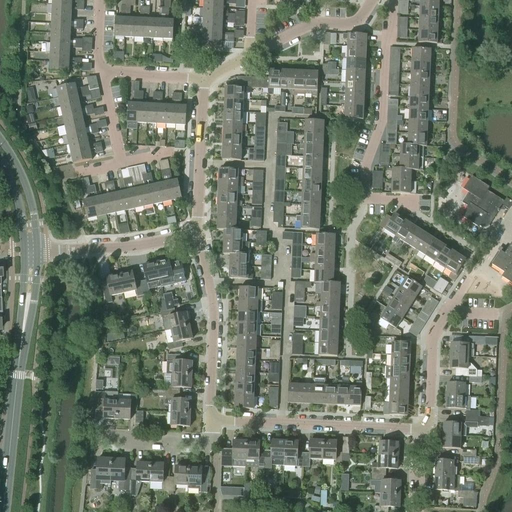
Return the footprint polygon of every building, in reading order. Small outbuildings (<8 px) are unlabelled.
[(223,9),(223,0),(204,0),(204,8),(223,9)] [(438,0),(420,0),(420,7),(438,8),(438,0)] [(52,15),(71,15),(71,6),(52,5),(52,15)] [(145,20),(145,15),(144,15),(145,7),(140,7),(140,20),(134,19),(134,38),(143,39),(144,20),(145,20)] [(420,7),(419,19),(438,20),(438,8),(420,7)] [(203,18),(222,19),(223,9),(204,8),(203,18)] [(52,15),(52,24),(71,25),(71,15),(52,15)] [(125,38),(125,19),(115,18),(114,37),(125,38)] [(222,29),(222,19),(203,18),(203,28),(222,29)] [(134,38),(134,19),(125,19),(125,38),(134,38)] [(419,19),(419,31),(437,32),(438,20),(419,19)] [(153,20),(147,20),(145,20),(144,20),(143,39),(152,39),(153,20)] [(152,39),(163,40),(164,21),(153,20),(152,39)] [(174,21),(164,21),(163,40),(173,40),(174,21)] [(52,24),(51,34),(70,34),(71,25),(52,24)] [(221,38),(222,29),(203,28),(202,37),(221,38)] [(437,44),(437,32),(419,31),(418,43),(437,44)] [(70,44),(70,34),(51,34),(51,43),(70,44)] [(348,35),(347,47),(366,48),(366,35),(348,35)] [(202,47),(221,48),(221,38),(202,37),(202,47)] [(51,43),(50,53),(69,54),(70,44),(51,43)] [(341,55),(340,59),(347,59),(365,60),(366,48),(347,47),(347,55),(341,55)] [(411,62),(431,63),(431,50),(412,49),(411,62)] [(69,64),(69,54),(50,53),(50,63),(69,64)] [(83,68),(92,68),(92,57),(83,57),(83,68)] [(347,59),(346,71),(365,72),(365,60),(347,59)] [(411,62),(411,74),(430,75),(431,63),(411,62)] [(68,73),(69,64),(50,63),(49,73),(68,73)] [(268,89),(273,90),(281,90),(281,71),(269,70),(269,78),(268,78),(268,89)] [(281,71),(281,90),(293,91),(293,72),(281,71)] [(365,72),(346,71),(346,83),(364,84),(365,72)] [(31,82),(36,77),(31,72),(26,77),(31,82)] [(293,72),(293,91),(292,96),(296,96),(296,95),(304,95),(305,72),(293,72)] [(305,72),(304,95),(311,95),(311,97),(317,97),(318,73),(305,72)] [(410,86),(429,87),(430,75),(411,74),(410,86)] [(250,93),(251,89),(256,89),(256,78),(250,78),(249,89),(243,88),(237,88),(225,87),(225,100),(244,101),(244,93),(250,93)] [(98,80),(90,80),(90,91),(98,91),(98,80)] [(346,83),(345,95),(364,96),(364,84),(346,83)] [(69,86),(61,87),(56,88),(59,99),(77,94),(76,90),(75,84),(69,86)] [(429,99),(429,87),(410,86),(410,98),(429,99)] [(59,99),(61,108),(79,104),(77,94),(59,99)] [(345,95),(345,107),(363,108),(364,96),(345,95)] [(410,98),(409,110),(428,110),(429,99),(410,98)] [(224,112),(243,113),(244,101),(225,100),(224,112)] [(81,113),(79,104),(61,108),(63,117),(81,113)] [(127,123),(137,123),(138,104),(128,104),(127,123)] [(148,105),(138,104),(137,123),(147,124),(148,105)] [(147,124),(156,124),(157,105),(148,105),(147,124)] [(166,106),(157,105),(156,124),(165,125),(166,106)] [(165,125),(176,125),(177,106),(166,106),(165,125)] [(186,107),(177,106),(176,125),(185,126),(186,107)] [(344,120),(363,120),(363,108),(345,107),(344,120)] [(409,122),(428,123),(428,110),(409,110),(409,122)] [(223,124),(243,125),(243,113),(224,112),(223,124)] [(63,117),(65,126),(83,122),(81,113),(63,117)] [(323,134),(324,122),(305,121),(304,133),(323,134)] [(65,126),(67,136),(86,132),(83,122),(65,126)] [(255,122),(255,137),(265,138),(265,128),(260,128),(260,123),(255,122)] [(409,122),(408,134),(427,135),(428,123),(409,122)] [(223,136),(242,137),(243,125),(223,124),(223,136)] [(67,136),(69,145),(87,140),(86,132),(67,136)] [(304,133),(304,145),(323,146),(323,134),(304,133)] [(420,147),(427,147),(427,135),(408,134),(408,145),(408,146),(420,147)] [(223,136),(222,148),(241,149),(242,137),(223,136)] [(255,137),(254,146),(259,147),(259,152),(264,152),(265,138),(255,137)] [(90,151),(87,140),(69,145),(71,155),(90,151)] [(303,150),(303,157),(322,158),(323,146),(304,145),(300,145),(300,150),(303,150)] [(401,145),(400,158),(419,159),(420,147),(408,146),(408,145),(401,145)] [(241,161),(241,149),(222,148),(222,161),(241,161)] [(53,149),(42,151),(46,158),(48,158),(48,160),(55,158),(53,149)] [(92,160),(90,151),(71,155),(73,164),(92,160)] [(322,170),(322,158),(303,157),(303,169),(322,170)] [(411,170),(411,171),(419,171),(422,171),(423,159),(419,159),(400,158),(399,169),(399,170),(411,170)] [(163,161),(166,178),(171,177),(167,160),(163,161)] [(220,169),(219,182),(243,183),(243,179),(238,178),(238,170),(220,169)] [(303,169),(302,181),(321,182),(322,170),(303,169)] [(411,170),(399,170),(399,169),(392,169),(392,181),(410,182),(411,171),(411,170)] [(471,176),(471,177),(463,189),(468,193),(461,203),(467,207),(461,216),(478,228),(479,226),(481,228),(485,228),(489,226),(502,206),(508,210),(511,204),(511,202),(506,199),(504,202),(487,191),(489,188),(471,176)] [(171,201),(182,199),(178,180),(167,183),(171,201)] [(321,194),(321,182),(302,181),(302,194),(321,194)] [(391,194),(410,195),(410,182),(392,181),(391,194)] [(120,193),(116,194),(113,182),(108,183),(110,190),(111,195),(115,214),(124,212),(120,193)] [(218,194),(237,194),(244,195),(244,187),(243,187),(243,183),(219,182),(218,194)] [(163,203),(171,201),(167,183),(158,185),(163,203)] [(158,185),(149,187),(153,205),(163,203),(158,185)] [(143,207),(153,205),(149,187),(139,189),(143,207)] [(139,189),(130,191),(135,209),(143,207),(139,189)] [(124,212),(135,209),(130,191),(120,193),(124,212)] [(252,192),(252,205),(262,206),(262,198),(257,198),(257,193),(252,192)] [(237,207),(237,202),(237,194),(218,194),(218,206),(237,207)] [(302,194),(301,198),(301,205),(320,206),(321,194),(302,194)] [(106,216),(115,214),(111,195),(102,197),(106,216)] [(102,197),(92,199),(96,218),(106,216),(102,197)] [(87,220),(96,218),(92,199),(83,201),(87,220)] [(301,217),(301,218),(320,219),(320,206),(301,205),(301,217)] [(218,206),(217,218),(236,219),(237,207),(218,206)] [(391,221),(385,217),(379,227),(384,230),(395,237),(405,221),(399,216),(398,218),(394,215),(391,221)] [(300,222),(300,230),(319,231),(320,219),(301,218),(301,217),(296,217),(296,222),(300,222)] [(217,230),(224,231),(224,230),(235,231),(235,230),(236,219),(217,218),(217,230)] [(405,243),(415,228),(411,226),(412,225),(405,221),(395,237),(392,241),(396,243),(398,239),(405,243)] [(415,228),(405,243),(415,250),(425,235),(415,228)] [(224,230),(224,231),(223,242),(243,243),(243,230),(235,230),(235,231),(224,230)] [(266,232),(260,232),(256,232),(256,241),(261,241),(261,247),(266,247),(266,232)] [(292,241),(292,243),(297,243),(297,249),(302,249),(302,234),(292,233),(292,241)] [(316,234),(315,247),(334,248),(335,235),(316,234)] [(416,256),(418,252),(425,256),(435,241),(425,235),(415,250),(412,254),(416,256)] [(435,241),(425,256),(435,263),(445,247),(435,241)] [(242,255),(242,254),(249,255),(250,243),(243,243),(223,242),(223,255),(230,255),(230,254),(242,255)] [(511,242),(504,255),(500,252),(491,266),(504,274),(501,278),(511,284),(511,242)] [(315,247),(315,255),(310,254),(310,259),(334,260),(334,248),(315,247)] [(445,247),(435,263),(445,269),(455,254),(445,247)] [(230,255),(229,266),(249,267),(249,255),(242,254),(242,255),(230,254),(230,255)] [(384,259),(392,264),(395,259),(387,254),(384,259)] [(458,256),(455,254),(445,269),(451,273),(449,278),(455,281),(460,273),(458,271),(465,261),(465,260),(466,258),(459,254),(458,256)] [(261,256),(261,265),(266,265),(266,271),(271,271),(271,256),(261,256)] [(315,263),(314,271),(333,272),(334,260),(310,259),(309,263),(315,263)] [(395,259),(392,264),(399,268),(402,264),(395,259)] [(169,260),(156,263),(161,287),(161,288),(186,282),(183,268),(171,271),(169,260)] [(149,290),(161,287),(156,263),(143,266),(146,281),(140,282),(143,296),(150,294),(149,290)] [(266,271),(266,265),(261,265),(260,280),(270,281),(271,271),(266,271)] [(248,275),(249,267),(229,266),(229,279),(253,280),(253,275),(248,275)] [(321,283),(333,284),(333,283),(333,272),(314,271),(314,284),(321,284),(321,283)] [(119,275),(123,294),(136,292),(137,297),(143,296),(140,282),(134,283),(132,272),(119,275)] [(412,277),(419,281),(422,277),(415,272),(412,277)] [(112,303),(111,297),(123,294),(119,275),(106,278),(109,289),(103,290),(106,304),(112,303)] [(422,288),(406,278),(399,288),(415,298),(422,288)] [(440,278),(432,290),(441,295),(448,283),(440,278)] [(426,285),(432,289),(435,285),(436,282),(430,279),(426,285)] [(321,283),(321,284),(320,296),(340,296),(340,284),(333,283),(333,284),(321,283)] [(258,301),(258,289),(239,288),(239,300),(258,301)] [(409,309),(415,298),(399,288),(393,298),(409,309)] [(339,308),(340,296),(320,296),(320,303),(316,303),(316,307),(320,308),(339,308)] [(393,298),(387,309),(402,319),(409,309),(393,298)] [(272,299),(271,310),(281,311),(282,305),(277,304),(277,299),(272,299)] [(239,300),(238,312),(257,313),(258,301),(239,300)] [(320,308),(319,320),(338,320),(339,308),(320,308)] [(387,309),(380,319),(380,320),(377,325),(385,330),(389,325),(396,329),(402,319),(387,309)] [(174,310),(160,313),(162,319),(165,332),(170,331),(177,329),(189,326),(187,313),(176,316),(174,310)] [(238,324),(257,325),(257,313),(238,312),(238,324)] [(338,320),(319,320),(319,332),(338,332),(338,320)] [(271,323),(270,334),(280,335),(281,328),(276,328),(276,323),(271,323)] [(238,324),(237,336),(256,337),(257,325),(238,324)] [(170,331),(165,332),(167,344),(169,350),(182,347),(181,342),(192,339),(189,326),(177,329),(170,331)] [(122,327),(105,330),(107,342),(125,339),(122,327)] [(319,332),(318,344),(337,344),(338,332),(319,332)] [(237,348),(256,349),(256,337),(237,336),(237,348)] [(450,356),(469,357),(473,358),(474,344),(485,344),(485,343),(485,338),(461,337),(461,344),(451,344),(450,356)] [(292,340),(292,355),(302,356),(302,346),(297,346),(297,340),(292,340)] [(270,341),(270,347),(275,347),(275,353),(280,353),(280,342),(270,341)] [(392,343),(391,355),(410,356),(410,344),(392,343)] [(337,344),(318,344),(318,356),(337,357),(337,344)] [(237,348),(236,361),(255,361),(256,349),(237,348)] [(173,375),(192,376),(192,363),(181,362),(181,356),(167,355),(166,374),(173,375)] [(410,356),(391,355),(391,367),(409,368),(410,356)] [(455,377),(469,377),(481,378),(481,371),(476,371),(476,370),(471,364),(468,364),(469,357),(450,356),(449,369),(455,369),(455,377)] [(236,361),(236,373),(254,373),(255,361),(236,361)] [(269,363),(269,371),(274,371),(274,377),(279,377),(279,364),(269,363)] [(385,379),(390,379),(409,380),(409,368),(391,367),(386,367),(385,379)] [(235,384),(254,385),(254,373),(236,373),(235,384)] [(173,375),(172,387),(166,387),(166,389),(164,389),(164,394),(180,394),(180,388),(191,389),(192,376),(173,375)] [(313,385),(312,405),(324,405),(325,386),(325,379),(313,378),(313,385)] [(409,380),(390,379),(390,391),(408,392),(409,380)] [(337,381),(337,386),(336,406),(348,406),(349,387),(349,383),(342,383),(342,381),(337,381)] [(348,406),(361,407),(362,382),(356,382),(356,387),(349,387),(348,406)] [(235,384),(235,396),(253,397),(254,385),(235,384)] [(300,404),(301,385),(288,384),(288,403),(300,404)] [(446,396),(465,397),(465,384),(447,384),(446,396)] [(312,405),(313,385),(301,385),(300,404),(312,405)] [(324,405),(336,406),(337,386),(325,386),(324,405)] [(273,395),(273,401),(278,401),(278,388),(268,388),(268,395),(273,395)] [(390,391),(389,403),(408,404),(408,392),(390,391)] [(165,405),(171,405),(170,413),(190,414),(191,401),(179,400),(180,394),(164,394),(158,393),(157,397),(165,397),(165,400),(165,405)] [(116,394),(105,394),(95,394),(94,407),(104,408),(104,419),(117,420),(117,400),(117,396),(116,394)] [(137,395),(130,395),(130,401),(117,400),(117,420),(130,420),(130,409),(136,409),(137,395)] [(273,395),(268,395),(267,407),(277,407),(278,401),(273,401),(273,395)] [(235,396),(234,409),(253,410),(253,397),(235,396)] [(466,409),(466,411),(470,411),(470,397),(465,397),(446,396),(446,409),(466,409)] [(407,417),(408,404),(389,403),(384,403),(383,416),(407,417)] [(190,414),(170,413),(170,426),(189,427),(190,414)] [(464,424),(466,427),(466,428),(478,429),(478,427),(488,427),(489,418),(480,418),(465,417),(465,423),(464,424)] [(443,436),(461,437),(465,437),(466,428),(466,427),(464,424),(443,423),(443,436)] [(442,448),(461,449),(461,437),(443,436),(442,448)] [(310,440),(309,454),(304,453),(303,467),(309,468),(310,460),(322,461),(323,441),(310,440)] [(233,466),(232,467),(245,468),(246,442),(233,441),(233,452),(222,452),(221,466),(233,466)] [(271,468),(271,466),(284,466),(285,441),(271,441),(271,454),(265,454),(264,468),(271,468)] [(296,467),(303,467),(304,453),(297,453),(298,442),(285,441),(284,466),(296,467)] [(336,442),(323,441),(322,461),(335,461),(335,467),(341,467),(342,454),(342,453),(336,453),(336,442)] [(264,468),(265,454),(259,453),(259,442),(246,442),(245,468),(258,468),(258,474),(264,475),(264,468)] [(378,442),(378,456),(398,456),(398,443),(378,442)] [(378,456),(377,464),(372,464),(371,474),(385,475),(386,469),(397,470),(398,456),(378,456)] [(479,458),(476,457),(463,457),(463,465),(479,466),(479,458)] [(90,489),(102,490),(102,482),(110,482),(111,460),(98,459),(97,471),(91,470),(90,489)] [(125,460),(111,460),(110,482),(118,483),(118,491),(130,492),(130,478),(124,477),(125,460)] [(137,463),(137,474),(131,474),(130,478),(130,492),(130,497),(137,497),(141,483),(149,483),(150,464),(147,463),(147,462),(143,461),(139,461),(139,463),(137,463)] [(435,461),(435,475),(455,476),(455,468),(458,469),(458,462),(435,461)] [(168,492),(169,478),(163,477),(163,464),(162,464),(162,462),(158,462),(154,462),(154,464),(150,464),(149,483),(162,484),(162,491),(168,492)] [(177,467),(175,467),(175,478),(169,478),(168,492),(175,492),(175,486),(188,487),(189,467),(185,467),(185,465),(183,465),(181,465),(179,465),(177,465),(177,467)] [(189,467),(188,487),(187,492),(188,493),(188,489),(198,490),(198,493),(207,493),(207,479),(201,479),(202,468),(200,468),(200,466),(198,465),(196,465),(194,465),(192,466),(192,467),(189,467)] [(371,481),(370,481),(370,486),(374,487),(374,494),(379,494),(380,494),(400,495),(400,482),(385,481),(385,475),(371,474),(371,481)] [(434,491),(458,492),(458,498),(474,499),(474,492),(461,492),(462,485),(459,485),(459,476),(455,476),(435,475),(434,491)] [(477,492),(477,479),(463,478),(463,491),(477,492)] [(400,495),(380,494),(379,494),(379,507),(374,507),(373,511),(387,511),(388,508),(399,508),(400,496),(400,495)]
